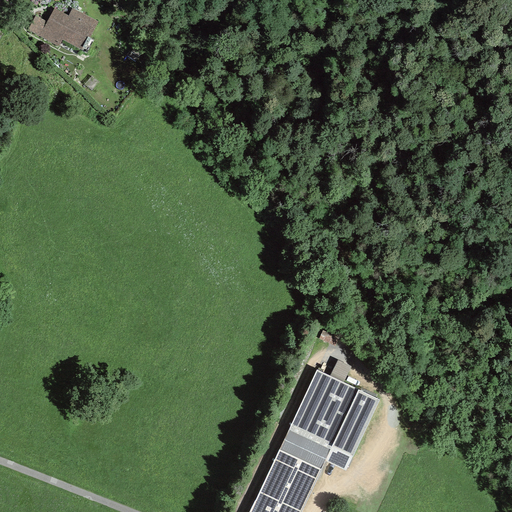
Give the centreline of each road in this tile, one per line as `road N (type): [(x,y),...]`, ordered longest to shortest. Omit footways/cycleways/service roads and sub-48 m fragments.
road 1 (unknown): [(312,511),(325,487),(375,446),(386,416),(373,370),(334,351),(310,358),(297,376),(241,511)]
road 2 (residential): [(0,464),(120,511)]
